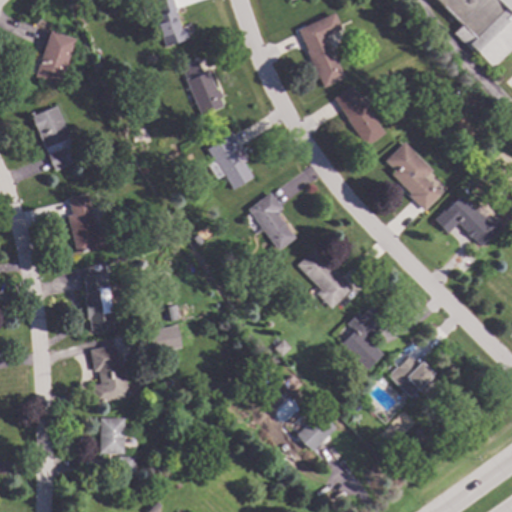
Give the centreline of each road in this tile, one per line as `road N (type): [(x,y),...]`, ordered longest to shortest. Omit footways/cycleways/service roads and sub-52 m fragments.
road 1 (residential): [(235,0),(271,94),(349,206),(511,369)]
road 2 (residential): [(0,188),(35,265),(38,511)]
